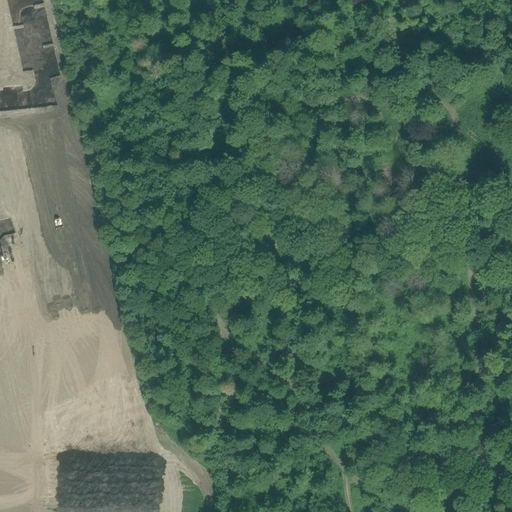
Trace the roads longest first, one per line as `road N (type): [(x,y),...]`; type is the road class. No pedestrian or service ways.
road 1 (residential): [(0,261),(68,495),(23,511)]
road 2 (residential): [(0,102),(45,97),(24,0)]
